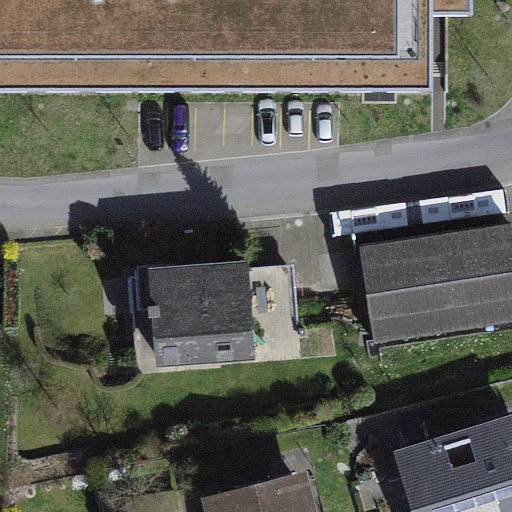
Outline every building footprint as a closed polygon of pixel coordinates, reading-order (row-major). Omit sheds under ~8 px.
[(0,0),(0,79),(435,75),(435,0),(0,0)] [(511,224),(362,244),(374,338),(511,320),(511,224)] [(266,252),(157,261),(165,359),(274,351),(266,252)] [(511,511),(511,423),(406,448),(421,511),(511,511)] [(342,511),(335,462),(227,479),(232,511),(342,511)]
